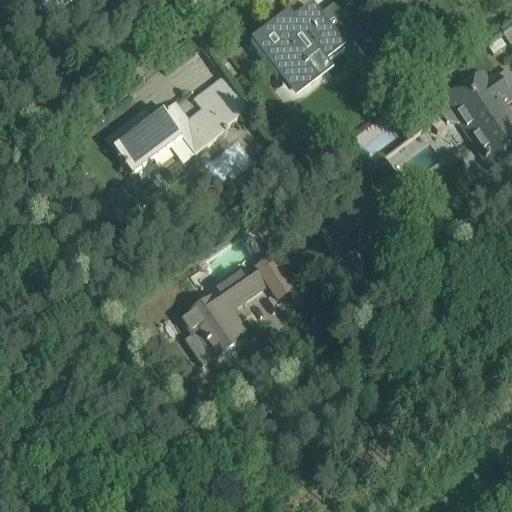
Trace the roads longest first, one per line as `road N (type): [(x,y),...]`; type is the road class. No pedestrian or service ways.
road 1 (residential): [(176,446),(1,203),(12,156),(80,92)]
road 2 (residential): [(176,446),(191,458),(220,449),(511,250)]
road 3 (residential): [(80,92),(201,0)]
